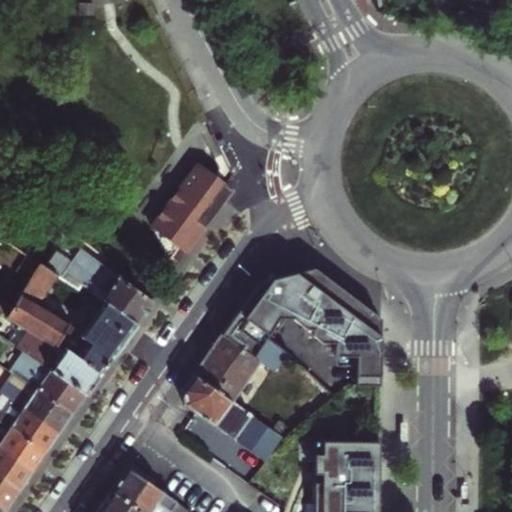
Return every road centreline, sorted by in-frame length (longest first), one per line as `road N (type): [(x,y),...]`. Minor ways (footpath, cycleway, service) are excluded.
road 1 (tertiary): [(320,187),(238,251),(54,511)]
road 2 (secondary): [(434,276),(433,511)]
road 3 (residential): [(321,141),(279,134),(250,118),(180,0)]
road 4 (secondary): [(320,187),(339,230),(361,252),(403,273),(434,276)]
